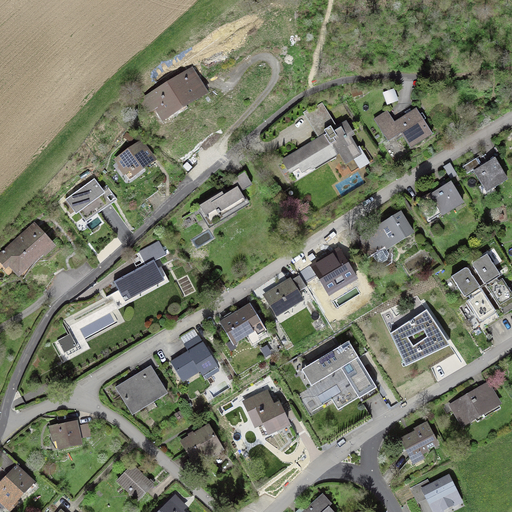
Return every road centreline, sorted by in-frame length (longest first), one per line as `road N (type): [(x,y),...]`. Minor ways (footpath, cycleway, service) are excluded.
road 1 (residential): [(0,429),(26,358),(60,302),(304,93),(374,71),(469,71)]
road 2 (residential): [(511,117),(77,391)]
road 3 (residential): [(221,511),(77,391)]
road 4 (residential): [(382,422),(511,340)]
